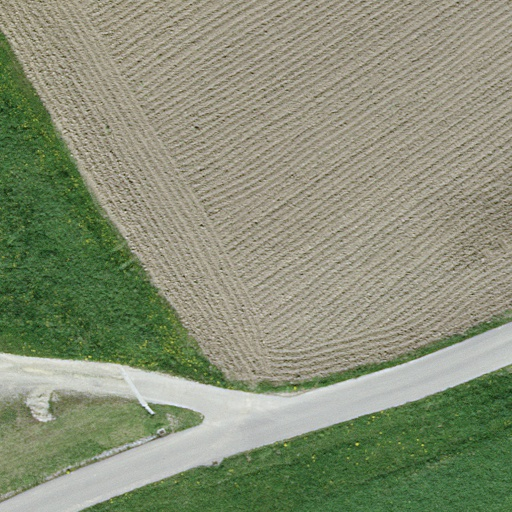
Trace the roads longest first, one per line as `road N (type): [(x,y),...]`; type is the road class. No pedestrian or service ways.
road 1 (residential): [(511,331),(56,511)]
road 2 (track): [(285,417),(0,366)]
